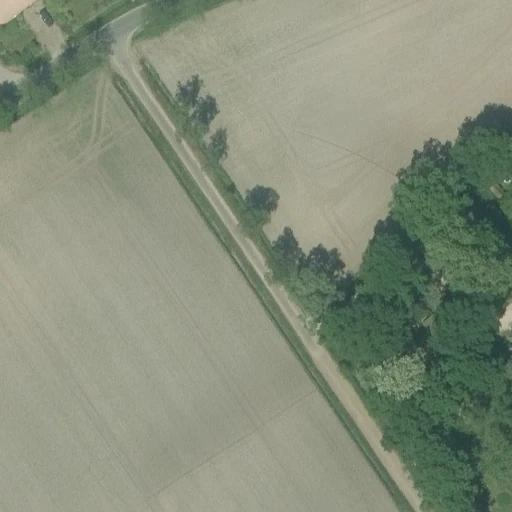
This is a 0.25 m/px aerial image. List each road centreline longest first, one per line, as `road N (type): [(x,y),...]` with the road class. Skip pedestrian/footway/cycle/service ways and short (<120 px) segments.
road 1 (unclassified): [(301,341),(92,34)]
road 2 (track): [(301,341),(414,511)]
